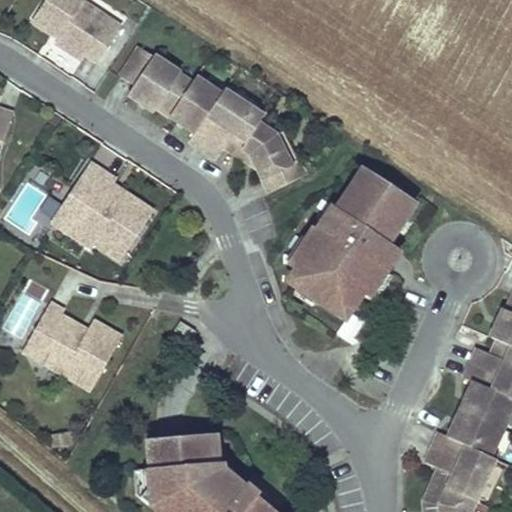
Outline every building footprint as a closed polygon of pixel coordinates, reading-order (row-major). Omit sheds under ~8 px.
[(44,0),(34,16),(51,28),(55,23),(65,29),(61,35),(58,39),(84,55),(88,50),(100,58),(122,24),(112,18),(108,24),(93,15),(98,8),(85,0),(44,0)] [(112,18),(98,8),(93,15),(108,24),(112,18)] [(55,23),(51,28),(61,35),(65,29),(55,23)] [(182,70),(143,44),(121,76),(134,85),(129,93),(155,110),(158,106),(170,114),(188,88),(176,79),(182,70)] [(194,78),(182,70),(176,79),(188,88),(194,78)] [(223,91),(197,74),(194,78),(188,88),(170,114),(196,131),(190,140),(203,149),(220,123),(207,115),(223,91)] [(265,113),(226,87),(223,91),(207,115),(220,123),(203,149),(217,158),(226,146),(231,138),(243,146),(260,120),(265,113)] [(0,149),(12,113),(0,109),(0,149)] [(273,129),(260,120),(243,146),(242,147),(256,156),(254,158),(258,167),(271,193),(306,176),(298,161),(291,164),(273,129)] [(281,126),(273,129),(291,164),(298,161),(281,126)] [(231,138),(226,146),(238,154),(242,147),(243,146),(231,138)] [(242,147),(238,154),(258,167),(254,158),(256,156),(242,147)] [(116,179),(90,162),(52,219),(92,246),(95,241),(121,259),(153,211),(126,192),(113,211),(101,202),(116,179)] [(412,203),(368,174),(359,187),(348,204),(342,213),(330,205),(315,229),(312,227),(293,255),(304,263),(292,282),(309,294),(308,296),(341,319),(358,294),(365,298),(382,272),(376,268),(380,263),(377,254),(412,203)] [(348,204),(359,187),(352,182),(341,199),(348,204)] [(126,192),(113,184),(101,202),(113,211),(126,192)] [(402,256),(385,244),(377,254),(380,263),(376,268),(382,272),(365,298),(371,302),(402,256)] [(304,263),(293,255),(287,263),(299,271),(304,263)] [(504,309),(491,337),(498,341),(506,344),(511,347),(511,300),(507,311),(504,309)] [(63,311),(49,303),(28,339),(41,347),(45,362),(91,388),(121,336),(95,321),(85,338),(73,331),(71,321),(61,315),(63,311)] [(89,331),(71,321),(73,331),(85,338),(89,331)] [(196,332),(180,321),(174,330),(190,341),(196,332)] [(41,347),(28,339),(22,349),(45,362),(41,347)] [(506,344),(498,341),(491,355),(499,358),(506,344)] [(511,347),(506,344),(499,358),(491,355),(478,348),(471,363),(499,376),(492,390),(511,399),(511,347)] [(499,376),(471,363),(464,379),(473,383),(461,410),(502,429),(511,407),(511,399),(492,390),(499,376)] [(502,429),(461,410),(448,437),(439,433),(432,448),(460,460),(466,446),(489,457),(502,429)] [(218,436),(147,442),(150,471),(151,487),(140,500),(154,511),(258,511),(264,505),(243,487),(237,493),(216,474),(215,466),(220,465),(218,436)] [(489,457),(466,446),(460,460),(432,448),(426,462),(439,469),(447,473),(443,483),(448,485),(446,489),(474,502),(494,459),(489,457)] [(447,473),(439,469),(434,479),(443,483),(447,473)] [(150,471),(133,472),(136,497),(140,500),(151,487),(150,471)] [(443,483),(434,479),(424,501),(425,511),(427,511),(469,511),(474,502),(446,489),(448,485),(443,483)]
